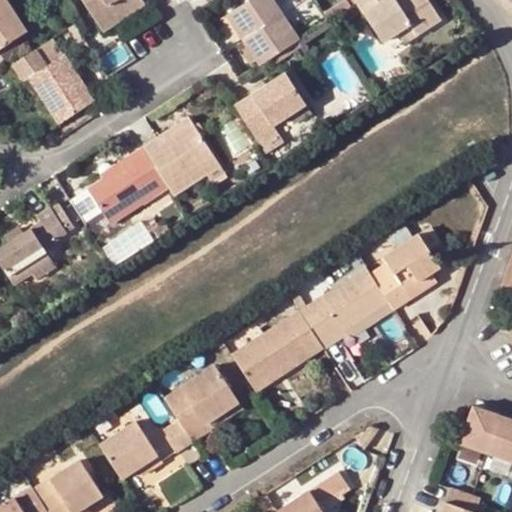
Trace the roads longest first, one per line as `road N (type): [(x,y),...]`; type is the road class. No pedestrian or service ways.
road 1 (residential): [(193,511),(411,371),(445,359)]
road 2 (residential): [(179,42),(151,86),(53,152),(16,162),(0,151)]
road 3 (residential): [(511,197),(445,359)]
road 4 (residential): [(445,359),(391,511)]
